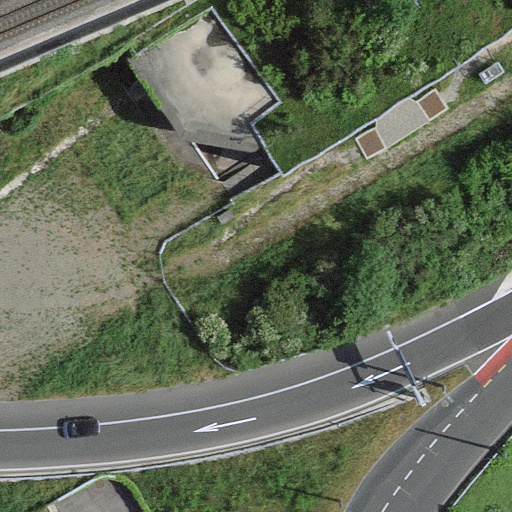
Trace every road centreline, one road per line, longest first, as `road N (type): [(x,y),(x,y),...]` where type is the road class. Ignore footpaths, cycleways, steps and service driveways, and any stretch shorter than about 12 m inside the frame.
road 1 (motorway): [(511,312),(311,401),(175,433),(0,449)]
road 2 (motorway): [(155,316),(351,207),(511,103)]
road 3 (motorway): [(337,0),(0,228)]
road 4 (motorway): [(0,423),(155,316)]
road 5 (motorway): [(0,394),(155,316)]
road 6 (primary): [(511,387),(405,511)]
